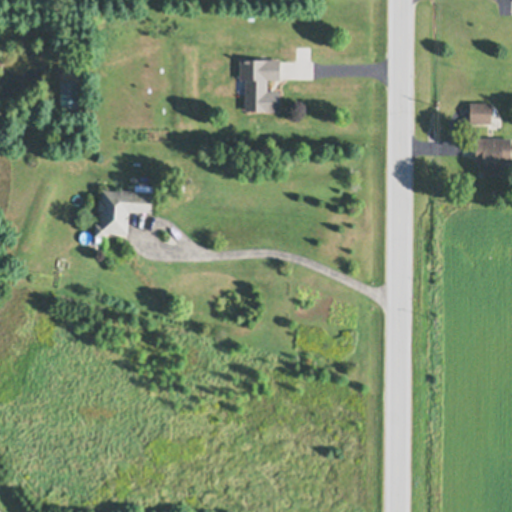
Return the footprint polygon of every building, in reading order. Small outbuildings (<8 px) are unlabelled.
[(43,28),(44,20),(53,21),(53,28),(43,28)] [(245,108),(245,76),(240,76),(240,56),(280,57),(280,77),(267,77),(267,89),(279,89),(279,109),(264,109),(264,108),(245,108)] [(470,100),(491,100),(491,121),(469,120),(470,100)] [(476,135),(511,136),(511,159),(502,159),(502,173),(482,173),(482,161),(475,160),(476,135)] [(102,187),(121,188),(121,187),(134,188),(135,183),(153,184),(151,210),(129,209),(128,231),(107,230),(107,235),(105,235),(105,240),(95,240),(96,234),(94,234),(95,221),(100,222),(100,215),(99,215),(99,210),(101,210),(101,208),(98,208),(98,197),(102,197),(102,187)]
